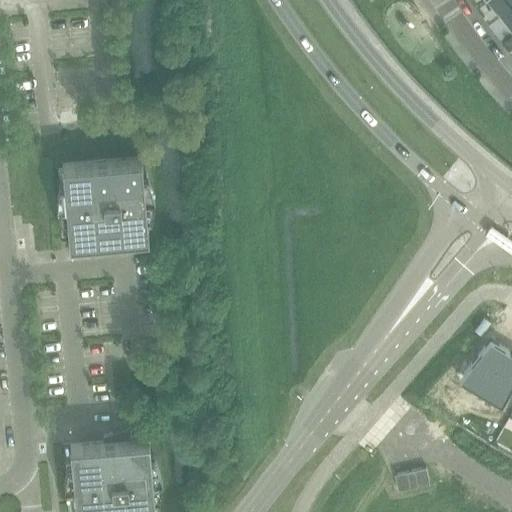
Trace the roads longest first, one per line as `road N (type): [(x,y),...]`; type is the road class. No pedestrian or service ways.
road 1 (primary): [(276,0),(383,136),(468,211)]
road 2 (tertiary): [(252,511),(414,305)]
road 3 (primary): [(506,189),(363,49),(326,0)]
road 4 (residential): [(0,237),(23,464),(0,487)]
